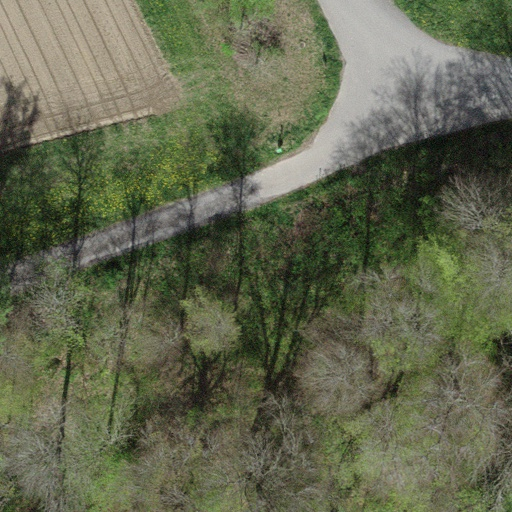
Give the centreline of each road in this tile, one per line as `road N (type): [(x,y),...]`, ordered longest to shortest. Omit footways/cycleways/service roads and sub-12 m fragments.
road 1 (track): [(0,292),(422,110)]
road 2 (unclassified): [(511,94),(422,110),(340,0)]
